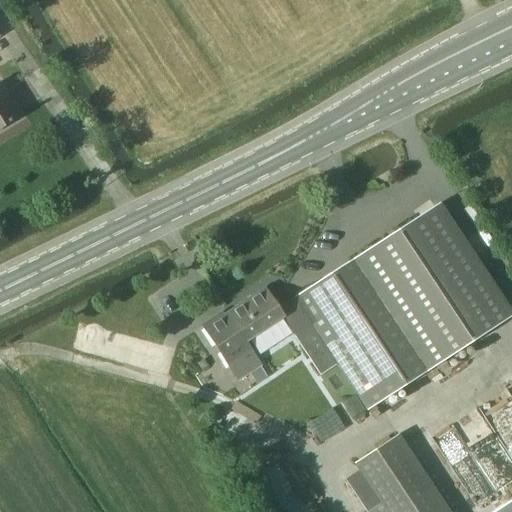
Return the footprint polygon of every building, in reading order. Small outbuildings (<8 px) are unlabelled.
[(0,86),(0,128),(19,117),(0,86)] [(437,204),(277,310),(281,316),(280,317),(319,376),(337,364),(342,372),(354,391),(367,411),(510,316),(437,204)] [(221,314),(201,327),(236,381),(249,373),(254,370),(258,367),(242,343),(280,317),(281,316),(277,310),(265,289),(223,317),(221,314)] [(200,371),(206,367),(202,361),(196,365),(200,371)] [(266,378),(259,366),(258,367),(254,370),(249,373),(256,385),(266,378)] [(357,470),(344,479),(365,511),(447,511),(397,435),(354,464),(357,470)]
